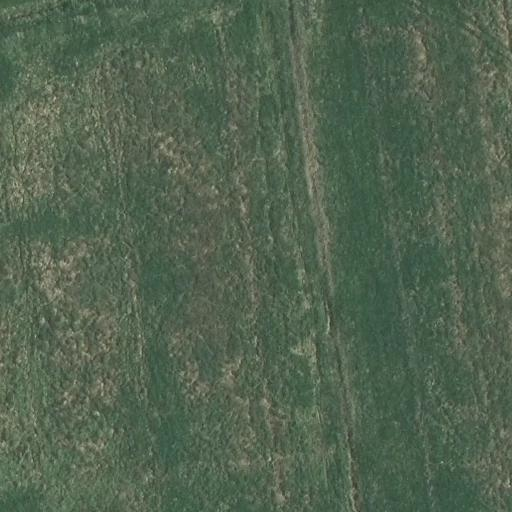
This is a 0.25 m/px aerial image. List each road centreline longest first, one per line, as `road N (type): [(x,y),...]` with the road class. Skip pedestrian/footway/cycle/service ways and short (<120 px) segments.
road 1 (residential): [(361,211),(21,219)]
road 2 (residential): [(57,501),(377,497)]
road 3 (residential): [(377,497),(361,211)]
road 4 (residential): [(361,211),(370,0)]
road 5 (residential): [(377,497),(511,495)]
